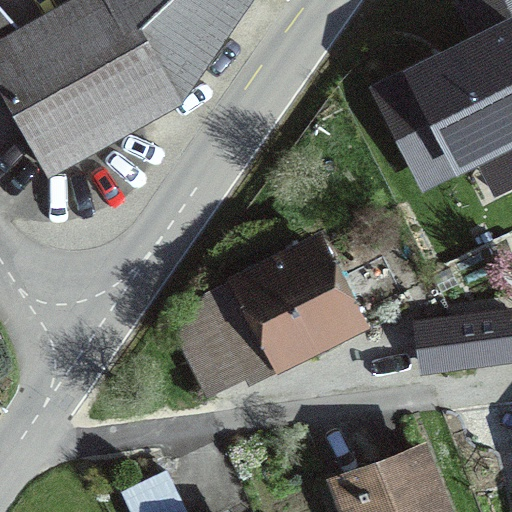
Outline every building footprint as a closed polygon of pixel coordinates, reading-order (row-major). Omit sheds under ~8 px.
[(0,80),(50,170),(176,100),(244,0),(100,0),(29,40),(0,7),(0,80)] [(480,42),(384,91),(427,176),(506,136),(511,148),(511,0),(475,0),(462,7),(480,42)] [(213,299),(183,340),(209,392),(353,319),(316,247),(213,299)] [(511,316),(428,328),(433,365),(511,354),(511,316)] [(351,511),(441,511),(417,448),(338,478),(351,511)] [(189,511),(174,477),(126,498),(132,511),(189,511)]
